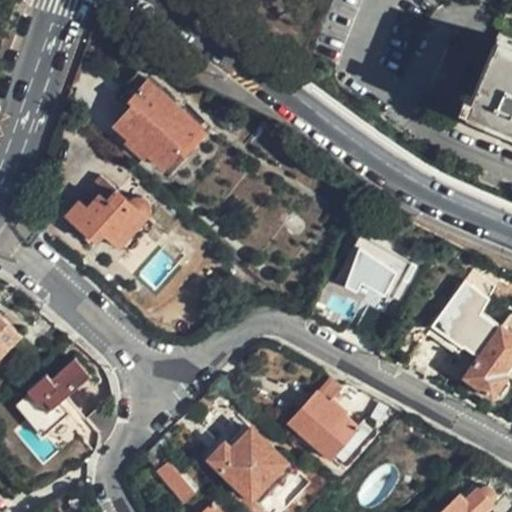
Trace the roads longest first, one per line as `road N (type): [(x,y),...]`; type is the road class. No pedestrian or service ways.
road 1 (secondary): [(164,0),(384,161),(511,224)]
road 2 (residential): [(175,392),(250,324),(288,324),(511,449)]
road 3 (residential): [(0,230),(175,392)]
road 4 (secondary): [(60,0),(0,169)]
road 5 (residential): [(117,511),(104,488),(105,465),(175,392)]
